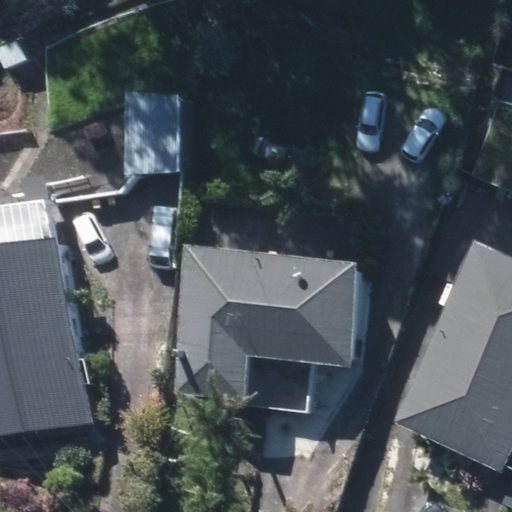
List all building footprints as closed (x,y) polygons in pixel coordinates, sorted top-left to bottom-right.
[(511,86),(473,183),(511,198),(511,86)] [(139,102),(139,180),(187,179),(186,102),(139,102)] [(102,117),(108,137),(128,131),(122,112),(102,117)] [(65,245),(0,255),(0,442),(97,427),(65,245)] [(401,429),(508,478),(511,467),(511,263),(483,251),(401,429)] [(182,404),(254,410),(258,367),(359,376),(368,270),(195,254),(182,404)]
